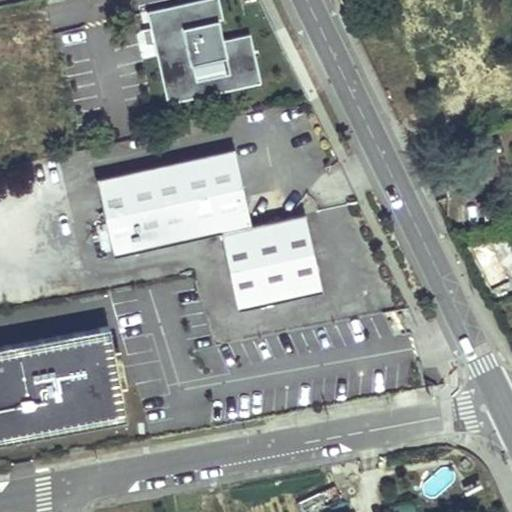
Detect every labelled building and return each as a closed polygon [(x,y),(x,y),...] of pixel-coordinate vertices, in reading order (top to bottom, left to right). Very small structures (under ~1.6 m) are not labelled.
[(214,0),(150,14),(170,103),(258,84),(248,38),(223,43),(217,17),(220,17),(216,0),(214,0)] [(466,13),(419,30),(451,116),(498,98),(466,13)] [(71,19),(73,32),(83,30),(80,16),(71,19)] [(0,23),(0,35),(17,32),(14,20),(0,23)] [(33,26),(36,41),(57,36),(55,22),(33,26)] [(70,35),(67,23),(61,24),(64,37),(70,35)] [(0,35),(0,69),(33,63),(27,30),(17,32),(0,35)] [(110,33),(112,43),(124,39),(122,31),(110,33)] [(234,148),(95,178),(112,257),(221,232),(237,309),(321,291),(304,214),(250,226),(238,168),(234,148)] [(0,346),(0,441),(124,419),(108,327),(0,346)] [(295,503),(299,511),(345,511),(333,485),(295,503)] [(414,511),(412,499),(387,503),(388,511),(414,511)]
